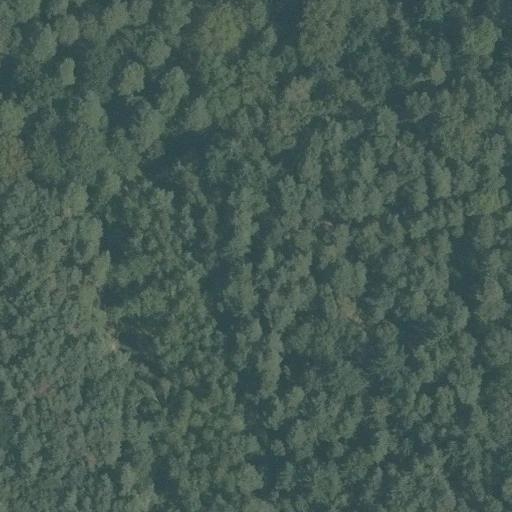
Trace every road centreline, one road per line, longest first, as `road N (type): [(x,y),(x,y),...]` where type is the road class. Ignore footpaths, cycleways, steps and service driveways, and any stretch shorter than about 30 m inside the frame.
road 1 (track): [(77,183),(511,98)]
road 2 (track): [(77,183),(151,511)]
